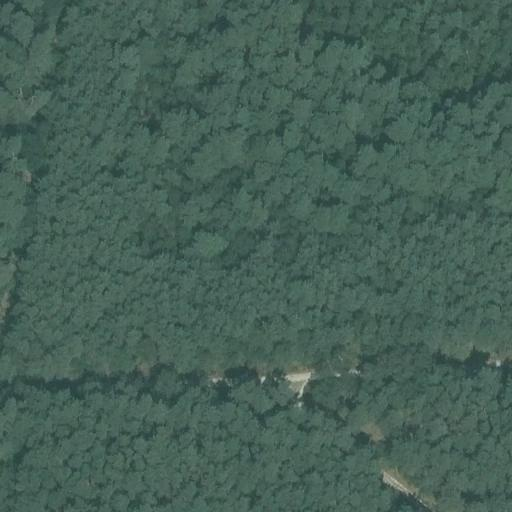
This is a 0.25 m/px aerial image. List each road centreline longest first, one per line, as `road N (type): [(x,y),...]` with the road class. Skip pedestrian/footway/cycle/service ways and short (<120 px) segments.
road 1 (track): [(0,388),(261,375)]
road 2 (track): [(261,375),(511,360)]
road 3 (track): [(426,511),(261,375)]
